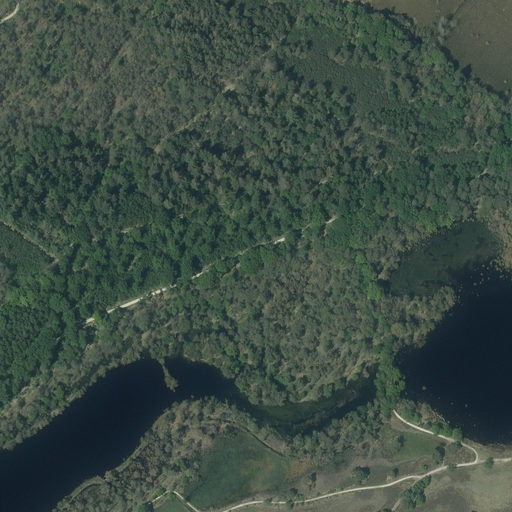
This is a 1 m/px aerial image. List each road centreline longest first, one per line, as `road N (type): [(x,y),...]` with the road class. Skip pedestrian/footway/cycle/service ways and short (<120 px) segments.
road 1 (track): [(0,396),(88,320),(329,221),(466,185),(492,160),(511,156)]
road 2 (unknown): [(511,138),(475,163),(347,174),(139,230),(84,233),(53,260)]
road 3 (track): [(338,218),(387,352),(392,409),(472,449),(474,463)]
road 4 (track): [(161,0),(0,184)]
